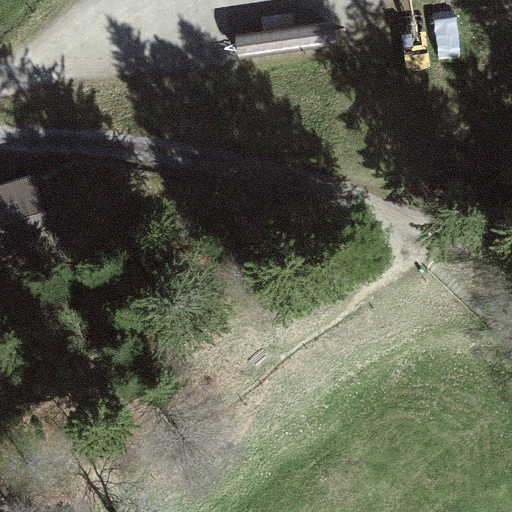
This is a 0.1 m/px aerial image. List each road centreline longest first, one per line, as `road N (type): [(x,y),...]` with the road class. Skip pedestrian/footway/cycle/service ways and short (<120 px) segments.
road 1 (track): [(0,140),(261,174),(415,228)]
road 2 (track): [(0,81),(166,0)]
